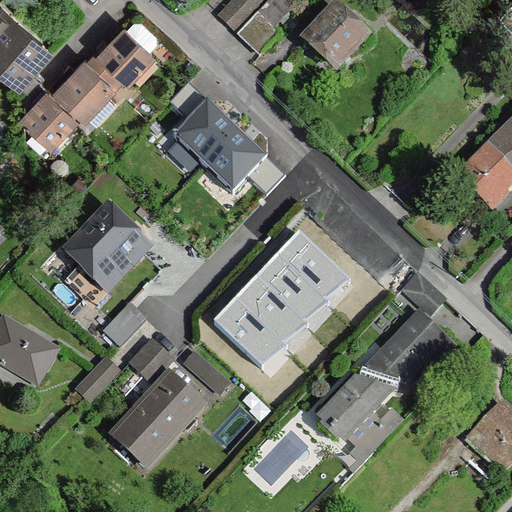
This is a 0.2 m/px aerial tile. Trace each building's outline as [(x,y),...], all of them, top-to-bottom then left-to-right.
[(239,30),(267,0),(235,0),(222,14),(239,30)] [(511,7),(501,19),(511,29),(511,7)] [(336,9),(301,46),(337,79),(371,43),(336,9)] [(0,76),(17,92),(51,54),(1,10),(0,11),(0,76)] [(154,59),(122,28),(88,64),(83,60),(51,93),(46,89),(18,119),(50,149),(78,121),(83,126),(123,84),(127,87),(154,59)] [(511,191),(511,127),(458,180),(490,213),(511,191)] [(190,128),(168,166),(223,198),(246,159),(190,128)] [(111,212),(64,260),(94,288),(140,240),(111,212)] [(373,282),(313,236),(269,278),(325,337),(373,282)] [(110,332),(125,344),(144,321),(129,308),(110,332)] [(414,309),(308,417),(338,447),(445,340),(414,309)] [(58,355),(0,323),(0,374),(37,394),(58,355)] [(162,335),(129,358),(141,374),(125,385),(133,395),(180,362),(162,335)] [(81,386),(95,401),(126,370),(112,356),(81,386)] [(174,374),(110,442),(145,476),(210,408),(174,374)] [(511,423),(498,410),(468,440),(503,476),(511,467),(511,423)]
